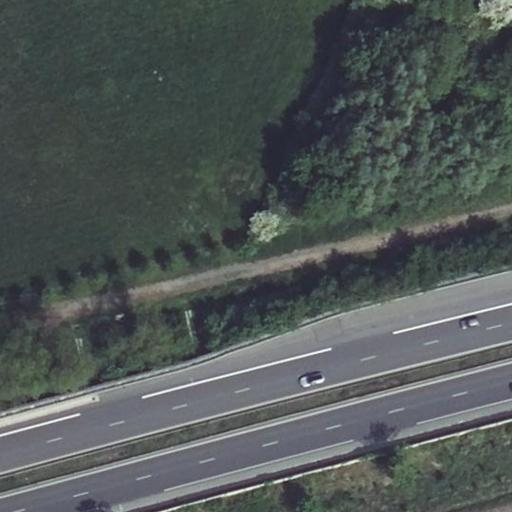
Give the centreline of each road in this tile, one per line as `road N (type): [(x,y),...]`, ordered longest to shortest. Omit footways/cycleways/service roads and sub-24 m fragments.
road 1 (motorway): [(511,322),(0,452)]
road 2 (motorway): [(18,511),(511,383)]
